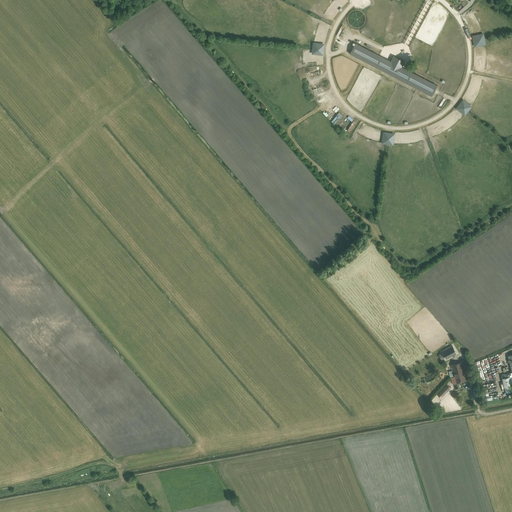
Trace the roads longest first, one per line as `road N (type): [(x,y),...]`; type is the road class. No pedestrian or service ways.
road 1 (track): [(511,206),(424,262),(400,262),(288,127)]
road 2 (track): [(179,0),(282,125),(339,95)]
